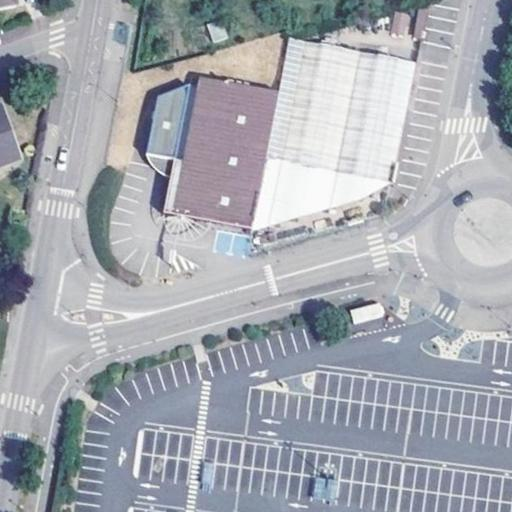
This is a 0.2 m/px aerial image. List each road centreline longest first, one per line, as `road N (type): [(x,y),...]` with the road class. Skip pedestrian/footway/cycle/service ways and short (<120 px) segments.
road 1 (unclassified): [(435,239),(149,314)]
road 2 (residential): [(91,27),(43,279)]
road 3 (residential): [(471,182),(466,126),(487,0)]
road 4 (residential): [(31,356),(2,511)]
road 5 (unclassified): [(31,356),(149,314)]
